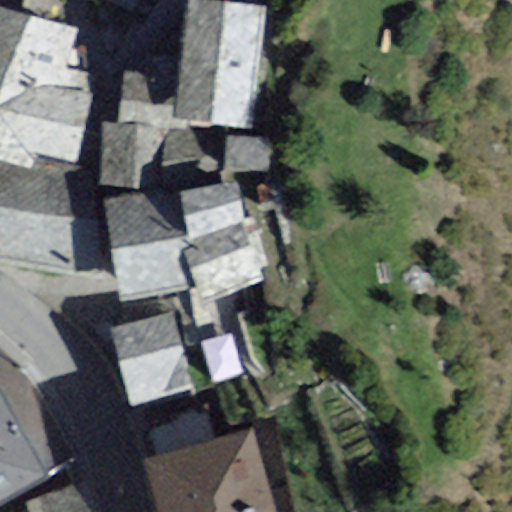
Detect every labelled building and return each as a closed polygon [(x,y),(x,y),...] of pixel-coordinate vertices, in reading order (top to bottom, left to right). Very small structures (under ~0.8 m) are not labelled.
[(266,4),(233,0),(188,0),(183,55),(176,112),(253,121),(266,4)] [(0,154),(33,162),(35,157),(73,166),(91,91),(64,84),(80,30),(0,6),(0,154)] [(176,112),(183,55),(152,52),(149,78),(127,75),(123,116),(175,122),(176,112)] [(157,124),(105,122),(103,180),(155,182),(157,124)] [(217,178),(210,127),(163,133),(171,185),(217,178)] [(261,140),(230,137),(228,165),(259,168),(261,140)] [(33,162),(0,154),(0,257),(90,270),(99,171),(73,166),(35,157),(33,162)] [(233,184),(110,201),(124,289),(200,280),(203,290),(255,272),(233,184)] [(171,315),(117,328),(136,406),(190,392),(171,315)] [(36,378),(0,398),(0,511),(10,511),(88,468),(36,378)] [(146,459),(161,511),(272,511),(247,429),(146,459)] [(101,511),(91,490),(39,511),(101,511)]
